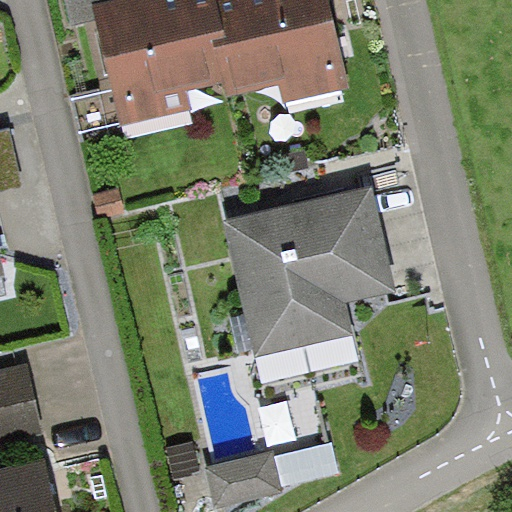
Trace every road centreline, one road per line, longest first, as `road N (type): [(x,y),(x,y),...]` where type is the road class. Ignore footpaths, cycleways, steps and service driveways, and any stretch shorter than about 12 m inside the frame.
road 1 (residential): [(405,0),(511,427)]
road 2 (residential): [(361,511),(511,427)]
